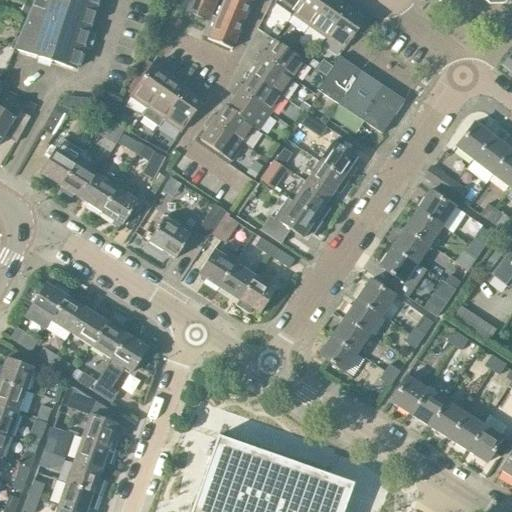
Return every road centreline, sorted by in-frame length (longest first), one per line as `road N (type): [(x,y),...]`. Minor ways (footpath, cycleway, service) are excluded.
road 1 (residential): [(266,371),(474,78)]
road 2 (residential): [(235,187),(182,152),(266,0)]
road 3 (tertiary): [(197,330),(20,218)]
road 4 (tertiary): [(441,483),(266,371)]
road 5 (residential): [(133,511),(197,330)]
